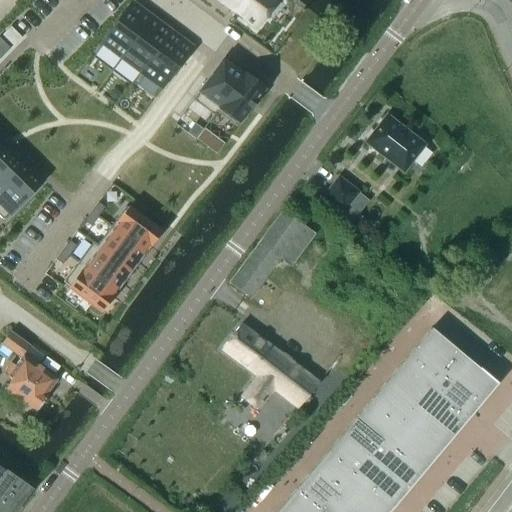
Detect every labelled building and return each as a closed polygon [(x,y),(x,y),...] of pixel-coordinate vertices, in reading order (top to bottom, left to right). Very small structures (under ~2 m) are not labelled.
[(230,0),(226,7),(254,28),(256,29),(277,0),(230,0)] [(131,3),(100,44),(120,59),(151,18),(131,3)] [(151,18),(120,59),(140,74),(170,32),(151,18)] [(9,28),(1,36),(12,47),(21,39),(9,28)] [(170,32),(140,74),(161,89),(191,48),(170,32)] [(0,40),(0,51),(4,55),(9,49),(0,40)] [(223,60),(198,93),(218,108),(243,75),(223,60)] [(243,75),(218,108),(239,124),(264,90),(243,75)] [(385,116),(365,143),(403,171),(423,145),(385,116)] [(4,150),(0,153),(0,187),(21,167),(4,150)] [(21,167),(0,187),(0,204),(9,214),(39,184),(21,167)] [(357,193),(338,178),(324,198),(343,212),(357,193)] [(98,203),(91,213),(97,218),(104,208),(98,203)] [(130,211),(115,231),(144,253),(159,233),(130,211)] [(288,268),(313,235),(283,212),(228,284),(249,300),(278,261),(288,268)] [(91,213),(83,222),(90,227),(97,218),(91,213)] [(115,231),(100,250),(130,272),(144,253),(115,231)] [(69,242),(62,251),(68,256),(75,246),(69,242)] [(100,250),(86,269),(116,291),(130,272),(100,250)] [(62,251),(55,261),(61,266),(68,256),(62,251)] [(86,269),(71,289),(101,311),(116,291),(86,269)] [(453,345),(426,324),(412,343),(439,364),(453,345)] [(316,384),(240,325),(220,351),(255,378),(239,398),(257,411),(272,391),(296,409),(316,384)] [(439,364),(412,343),(398,361),(425,382),(439,364)] [(480,395),(494,376),(453,345),(439,364),(480,395)] [(45,395),(54,383),(56,381),(22,356),(7,376),(11,379),(3,389),(35,412),(47,396),(45,395)] [(425,382),(398,361),(384,380),(411,400),(425,382)] [(425,382),(466,413),(480,395),(439,364),(425,382)] [(411,400),(384,380),(370,398),(397,419),(411,400)] [(411,400),(452,432),(466,413),(425,382),(411,400)] [(397,419),(370,398),(356,416),(383,437),(397,419)] [(397,419),(438,450),(452,432),(411,400),(397,419)] [(383,437),(356,416),(342,435),(369,455),(383,437)] [(383,437),(424,468),(438,450),(397,419),(383,437)] [(369,455),(342,435),(328,453),(355,474),(369,455)] [(369,455),(410,487),(424,468),(383,437),(369,455)] [(355,474),(328,453),(314,471),(341,492),(355,474)] [(355,474),(396,505),(410,487),(369,455),(355,474)] [(341,492),(314,471),(300,490),(327,510),(341,492)] [(0,506),(18,481),(5,472),(0,479),(0,506)] [(341,492),(367,511),(390,511),(396,505),(355,474),(341,492)] [(0,511),(14,511),(30,490),(18,481),(0,506),(0,511)] [(300,490),(283,511),(325,511),(327,510),(300,490)] [(327,510),(329,511),(367,511),(341,492),(327,510)]
